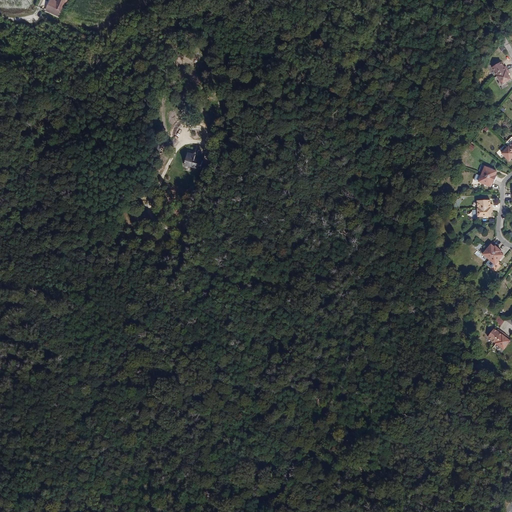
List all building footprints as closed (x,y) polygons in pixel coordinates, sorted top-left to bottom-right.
[(64,2),(65,0),(58,0),(58,2),(54,0),(50,0),(46,9),(58,15),(64,2)] [(501,57),(491,62),(502,81),(511,75),(508,70),(510,69),(506,61),(504,62),(501,57)] [(511,138),(499,151),(508,159),(511,155),(511,154),(511,138)] [(173,175),(191,181),(196,167),(178,161),(173,175)] [(496,170),(484,166),(479,181),(491,185),(493,181),(494,181),(496,174),(495,173),(496,170)] [(489,198),(476,198),(476,214),(489,214),(489,210),(491,210),(490,202),(489,202),(489,198)] [(499,249),(493,244),(492,245),(489,242),(480,252),(493,263),(501,253),(498,250),(499,249)] [(500,325),(505,321),(500,316),(495,321),(500,325)] [(495,330),(490,326),(483,334),(498,348),(505,340),(501,336),(502,334),(496,329),(495,330)]
